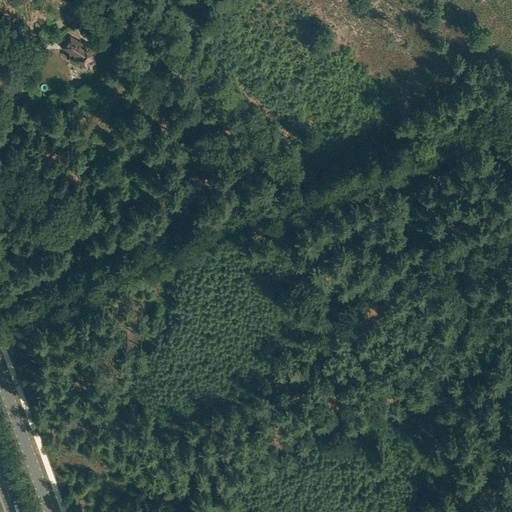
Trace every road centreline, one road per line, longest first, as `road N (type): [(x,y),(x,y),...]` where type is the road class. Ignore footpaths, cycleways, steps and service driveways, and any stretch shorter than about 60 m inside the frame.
road 1 (track): [(154,0),(316,186),(0,322)]
road 2 (track): [(316,186),(511,104)]
road 3 (tertiary): [(48,511),(0,378)]
